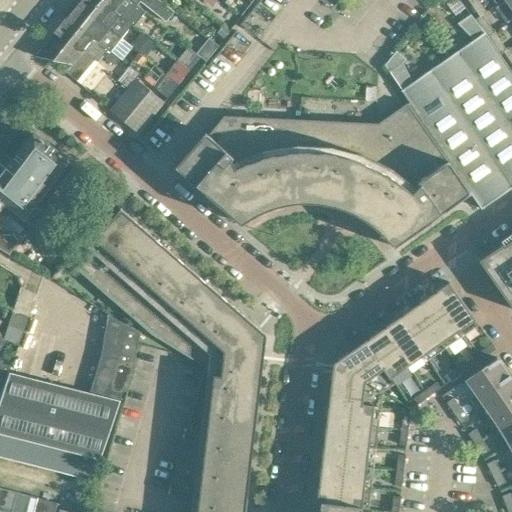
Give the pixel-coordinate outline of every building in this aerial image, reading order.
[(132,24),(130,23),(114,10),(101,0),(80,0),(77,4),(121,38),(132,24)] [(137,5),(130,0),(101,0),(114,10),(130,23),(132,24),(133,25),(145,10),(137,4),(137,5)] [(160,0),(130,0),(137,5),(137,4),(140,1),(166,21),(174,11),(160,0)] [(486,11),(478,0),(468,0),(479,16),(483,14),(486,11)] [(121,38),(77,4),(66,17),(91,37),(93,35),(111,50),(121,38)] [(511,72),(499,55),(488,37),(484,33),(474,20),(470,14),(458,22),(475,39),(455,52),(511,132),(511,72)] [(488,37),(495,32),(483,14),(479,16),(474,20),(484,33),(488,37)] [(91,37),(66,17),(55,31),(80,51),(82,48),(95,59),(98,61),(103,55),(115,64),(120,58),(111,50),(93,35),(91,37)] [(222,26),(217,33),(223,38),(229,31),(222,26)] [(95,59),(82,48),(80,51),(55,31),(35,56),(70,64),(64,71),(76,81),(95,59)] [(507,49),(495,32),(488,37),(499,55),(504,52),(507,49)] [(191,69),(201,56),(196,52),(188,46),(177,59),(191,69)] [(201,47),(196,52),(201,56),(206,60),(210,55),(201,47)] [(394,52),(385,64),(389,71),(390,70),(394,77),(393,79),(409,102),(471,191),(483,207),(511,186),(511,132),(455,52),(428,71),(413,82),(402,62),(400,63),(394,52)] [(177,59),(166,73),(168,74),(179,83),(191,69),(177,59)] [(168,74),(156,89),(166,98),(167,98),(179,83),(168,74)] [(164,102),(140,81),(137,79),(130,88),(156,111),(164,102)] [(156,111),(130,88),(111,111),(138,133),(156,111)] [(407,103),(378,123),(224,116),(208,135),(205,132),(175,167),(240,224),(245,220),(250,217),(255,214),(260,211),(268,208),(274,206),(279,205),(285,203),(288,203),(294,202),(299,202),(308,201),(314,202),(323,203),(328,204),(334,205),(339,207),(345,209),(350,211),(356,214),(363,219),(368,222),(372,225),(377,229),(379,231),(383,235),(387,240),(389,242),(392,247),(471,191),(409,102),(407,103)] [(40,209),(74,165),(64,158),(66,156),(55,147),(53,150),(33,134),(26,143),(22,143),(18,149),(19,152),(6,169),(0,164),(0,199),(3,202),(12,209),(25,219),(25,218),(40,229),(50,216),(40,209)] [(97,222),(114,203),(99,190),(83,209),(97,222)] [(0,222),(7,215),(12,209),(3,202),(0,199),(0,247),(9,253),(19,236),(0,222)] [(91,234),(68,261),(84,275),(87,272),(161,337),(159,339),(205,366),(168,493),(198,497),(238,501),(245,502),(265,334),(120,208),(95,237),(91,234)] [(511,236),(479,260),(478,260),(511,308),(511,236)] [(448,282),(431,294),(461,337),(477,325),(478,326),(479,325),(448,282)] [(17,300),(13,310),(27,319),(36,293),(21,287),(17,300)] [(431,294),(414,306),(444,349),(461,337),(431,294)] [(414,306),(397,317),(427,360),(444,349),(414,306)] [(19,344),(27,319),(13,310),(3,338),(6,340),(19,344)] [(127,390),(141,334),(108,314),(101,355),(90,392),(9,371),(0,397),(0,434),(2,435),(13,438),(24,441),(36,444),(47,446),(59,450),(70,452),(81,455),(100,460),(124,390),(127,390)] [(397,317),(380,329),(411,372),(427,360),(397,317)] [(380,329),(364,341),(394,384),(411,372),(380,329)] [(0,349),(6,340),(3,338),(2,341),(0,339),(0,397),(9,371),(11,365),(0,361),(0,349)] [(364,341),(333,362),(382,392),(394,384),(364,341)] [(491,343),(478,353),(482,358),(496,349),(491,343)] [(464,380),(476,397),(509,374),(496,357),(464,380)] [(470,359),(457,367),(461,373),(474,364),(470,359)] [(382,392),(333,362),(328,399),(381,406),(382,392)] [(457,367),(445,376),(449,382),(461,373),(457,367)] [(511,396),(511,379),(509,374),(476,397),(488,413),(511,396)] [(436,382),(425,390),(429,396),(440,388),(436,382)] [(425,390),(413,398),(417,404),(429,396),(425,390)] [(511,420),(511,396),(488,413),(498,429),(511,420)] [(453,397),(446,403),(453,413),(461,408),(453,397)] [(381,406),(328,399),(326,420),(378,426),(381,406)] [(468,418),(461,408),(453,413),(461,423),(468,418)] [(409,417),(402,416),(400,430),(408,431),(409,417)] [(378,426),(326,420),(323,441),(376,447),(378,426)] [(511,443),(511,420),(498,429),(508,445),(511,443)] [(468,433),(475,444),(482,439),(475,429),(468,433)] [(408,431),(400,430),(399,445),(406,445),(408,431)] [(0,456),(8,458),(13,438),(2,435),(0,443),(0,456)] [(19,461),(24,441),(13,438),(8,458),(19,461)] [(489,450),(482,439),(475,444),(481,455),(489,450)] [(30,464),(36,444),(24,441),(19,461),(30,464)] [(323,441),(321,461),(373,467),(376,447),(323,441)] [(42,467),(47,446),(36,444),(30,464),(42,467)] [(54,470),(59,450),(47,446),(42,467),(54,470)] [(64,472),(70,452),(59,450),(54,470),(64,472)] [(76,475),(81,455),(70,452),(64,472),(76,475)] [(95,480),(100,460),(81,455),(76,475),(95,480)] [(405,455),(398,455),(396,470),(403,471),(405,455)] [(500,471),(494,460),(486,464),(492,475),(500,471)] [(321,461),(319,482),(371,488),(373,467),(321,461)] [(403,471),(396,470),(394,485),(401,486),(403,471)] [(505,482),(500,471),(492,475),(498,486),(505,482)] [(319,482),(316,503),(320,503),(361,508),(368,509),(371,488),(319,482)] [(0,511),(11,511),(17,492),(0,487),(0,511)] [(511,505),(511,497),(510,492),(502,496),(506,507),(511,505)] [(398,511),(400,496),(393,495),(391,511),(398,511)] [(237,511),(238,501),(198,497),(197,511),(196,511),(237,511)] [(37,498),(33,511),(54,511),(57,503),(37,498)] [(360,511),(361,508),(320,503),(318,511),(360,511)]
